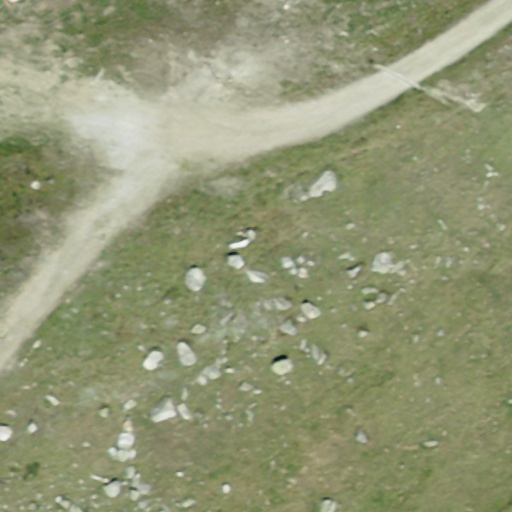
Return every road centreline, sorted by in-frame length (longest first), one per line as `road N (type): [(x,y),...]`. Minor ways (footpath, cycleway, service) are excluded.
road 1 (track): [(511,6),(455,51),(289,134),(180,129)]
road 2 (track): [(180,129),(0,82)]
